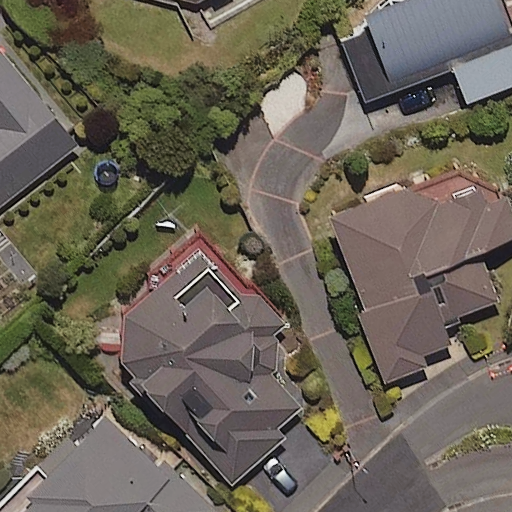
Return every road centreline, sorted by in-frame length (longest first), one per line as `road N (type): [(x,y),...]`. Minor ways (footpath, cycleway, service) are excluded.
road 1 (residential): [(371,507),(437,421),(511,384)]
road 2 (residential): [(511,463),(371,507)]
